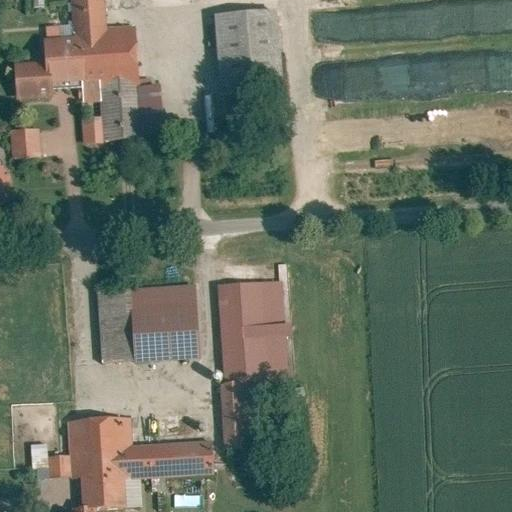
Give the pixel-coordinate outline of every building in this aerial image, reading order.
[(93,134),(136,133),(133,21),(105,22),(104,0),(71,0),(72,28),(42,29),(43,56),(12,57),(13,93),(92,91),(93,134)] [(276,96),(272,10),(208,12),(212,99),(276,96)] [(14,136),(14,162),(45,162),(45,136),(14,136)] [(6,182),(6,167),(0,167),(0,200),(13,201),(12,182),(6,182)] [(285,285),(214,288),(220,447),(250,445),(248,389),(289,388),(285,285)] [(187,291),(97,295),(100,366),(190,361),(187,291)] [(120,418),(60,421),(64,511),(122,511),(121,489),(203,485),(201,444),(121,448),(120,418)]
